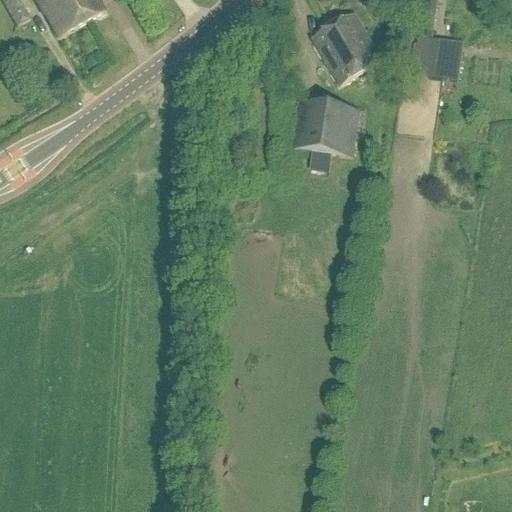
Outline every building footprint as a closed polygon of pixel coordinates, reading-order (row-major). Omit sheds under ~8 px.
[(30,23),(16,0),(3,0),(0,2),(0,3),(16,31),(30,23)] [(81,29),(64,0),(34,0),(44,19),(45,19),(58,43),(81,29)] [(95,0),(64,0),(81,29),(105,16),(95,0)] [(421,0),(417,42),(413,41),(409,80),(443,84),(445,72),(461,74),(464,48),(433,44),(438,0),(421,0)] [(384,66),(356,18),(312,44),(341,92),(384,66)] [(499,90),(505,66),(482,61),(477,85),(499,90)] [(360,115),(301,106),(294,155),(353,163),(360,115)]
